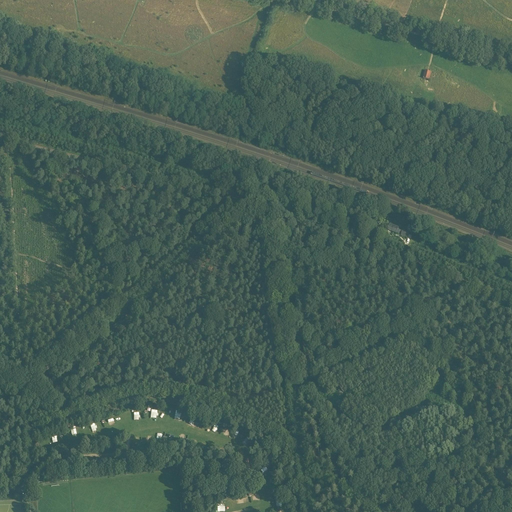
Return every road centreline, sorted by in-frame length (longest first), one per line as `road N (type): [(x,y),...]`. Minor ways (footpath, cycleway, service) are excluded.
road 1 (unclassified): [(0,137),(267,207),(511,303)]
road 2 (track): [(3,138),(22,431)]
road 3 (track): [(236,113),(511,194)]
road 4 (track): [(267,207),(299,455)]
road 5 (track): [(0,33),(236,113)]
road 6 (track): [(183,395),(254,422),(378,511)]
road 7 (track): [(25,482),(63,455),(161,455),(197,469),(205,511)]
road 8 (track): [(511,61),(316,5)]
road 9 (track): [(158,277),(21,389)]
road 10 (track): [(183,395),(132,393),(66,414)]
